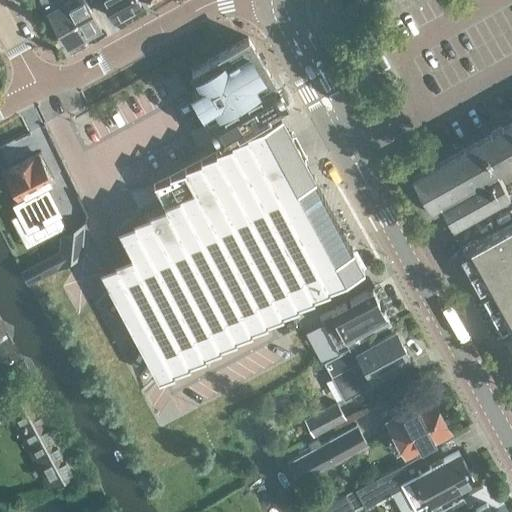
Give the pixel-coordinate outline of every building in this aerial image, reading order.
[(65,45),(83,36),(63,0),(47,0),(50,6),(45,9),(65,45)] [(63,0),(83,36),(101,26),(86,0),(63,0)] [(140,4),(138,0),(103,0),(113,19),(140,4)] [(270,82),(272,81),(270,78),(263,67),(264,66),(263,65),(262,65),(256,54),(256,53),(255,51),(255,52),(248,41),(249,40),(247,38),(245,39),(245,40),(234,47),(233,46),(231,47),(232,48),(220,54),(218,55),(207,62),(206,62),(204,63),(205,63),(193,70),(193,69),(190,71),(192,73),(199,84),(198,85),(199,86),(200,86),(202,89),(193,94),(193,93),(191,94),(192,96),(193,96),(197,103),(197,104),(198,106),(198,105),(205,117),(204,117),(205,119),(207,118),(206,118),(269,81),(270,82)] [(368,75),(382,67),(371,49),(358,57),(368,75)] [(207,118),(205,119),(218,142),(285,104),(272,81),(270,82),(207,118)] [(298,147),(280,113),(152,181),(162,201),(117,225),(129,249),(110,259),(98,265),(157,377),(170,370),(259,323),(362,268),(298,147)] [(511,117),(410,174),(428,207),(439,201),(451,224),(509,192),(508,191),(511,188),(511,117)] [(41,189),(41,188),(54,181),(38,150),(2,169),(17,200),(20,199),(20,200),(17,202),(28,224),(35,221),(34,220),(54,210),(43,188),(41,189)] [(67,222),(86,212),(75,192),(56,202),(67,222)] [(58,249),(52,252),(59,266),(82,254),(85,220),(84,220),(59,233),(58,249)] [(511,221),(457,252),(506,339),(511,335),(511,221)] [(343,348),(365,336),(391,322),(387,315),(372,287),(329,309),(330,310),(320,315),(338,351),(343,348)] [(0,384),(31,367),(0,312),(0,384)] [(389,373),(386,368),(409,356),(395,329),(369,343),(365,337),(323,360),(344,398),(389,373)] [(429,397),(385,420),(393,435),(386,439),(394,454),(445,427),(429,397)] [(312,435),(346,417),(336,399),(303,417),(312,435)] [(35,402),(15,412),(52,482),(70,473),(35,402)] [(310,448),(285,461),(298,483),(369,445),(356,422),(321,442),(317,435),(306,441),(310,448)] [(428,466),(421,452),(354,488),(363,502),(364,505),(402,485),(415,508),(472,477),(458,450),(428,466)] [(102,511),(106,501),(108,497),(99,481),(81,478),(19,511),(102,511)] [(354,488),(345,493),(353,507),(363,502),(354,488)] [(353,507),(345,493),(339,497),(346,511),(352,511),(355,511),(353,507)] [(462,497),(435,511),(491,511),(486,503),(474,509),(471,505),(467,507),(462,497)]
